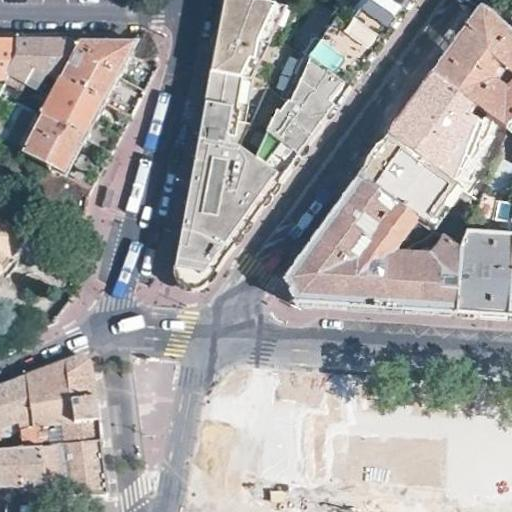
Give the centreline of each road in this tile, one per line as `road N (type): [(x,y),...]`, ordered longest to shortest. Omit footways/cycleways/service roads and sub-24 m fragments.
road 1 (tertiary): [(214,335),(452,0)]
road 2 (tertiary): [(192,9),(115,324)]
road 3 (residential): [(214,335),(511,359)]
road 4 (residential): [(192,9),(0,10)]
road 5 (tertiary): [(159,511),(172,490),(192,378),(214,335)]
road 6 (tertiary): [(115,324),(0,367)]
